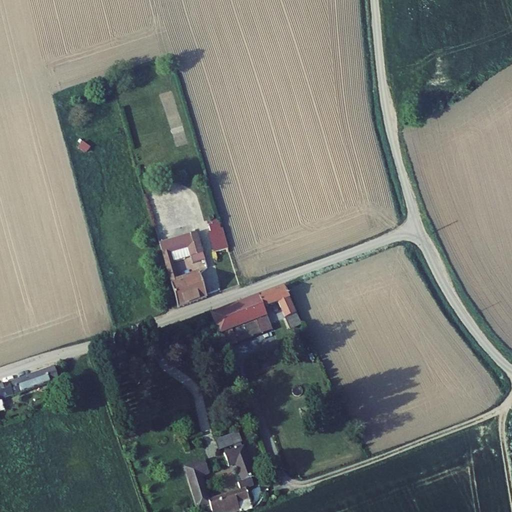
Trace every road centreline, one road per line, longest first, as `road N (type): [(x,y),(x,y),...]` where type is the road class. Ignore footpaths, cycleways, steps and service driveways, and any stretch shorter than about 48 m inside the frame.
road 1 (unclassified): [(419,227),(0,375)]
road 2 (residential): [(419,227),(387,119),(373,0)]
road 3 (unclassified): [(511,370),(464,316),(419,227)]
